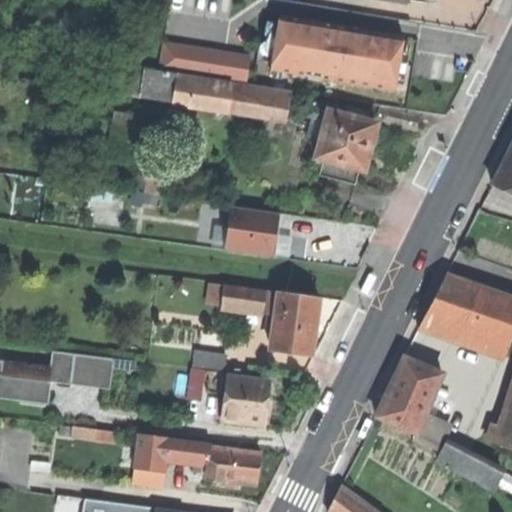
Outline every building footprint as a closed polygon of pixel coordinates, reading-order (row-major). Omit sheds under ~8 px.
[(279,74),(394,93),(399,62),(405,24),(290,5),(279,74)] [(149,72),(145,98),(163,101),(165,82),(178,84),(179,76),(149,72)] [(192,78),(179,76),(178,84),(176,102),(188,104),(192,78)] [(218,82),(192,78),(188,104),(214,108),(218,82)] [(176,102),(178,84),(165,82),(163,101),(176,102)] [(235,84),(218,82),(214,108),(231,110),(232,103),(235,84)] [(264,89),(235,84),(232,103),(262,107),(264,89)] [(293,93),(264,89),(262,107),(290,111),(293,93)] [(289,119),(290,111),(262,107),(232,103),(231,110),(289,119)] [(308,115),(315,117),(328,121),(331,111),(310,105),(308,115)] [(356,168),(365,171),(368,160),(370,152),(372,152),(373,148),(379,146),(381,139),(379,133),(377,132),(379,123),(331,111),(328,121),(323,139),(318,159),(325,160),(356,168)] [(159,121),(118,115),(112,153),(153,160),(159,121)] [(310,136),(323,139),(328,121),(315,117),(310,136)] [(160,119),(159,121),(153,160),(148,194),(162,196),(174,121),(160,119)] [(511,146),(507,156),(493,184),(511,194),(511,146)] [(352,184),(356,168),(325,160),(320,175),(352,184)] [(270,255),(278,210),(227,201),(218,245),(270,255)] [(425,315),(509,344),(511,334),(511,302),(467,287),(470,280),(448,272),(425,315)] [(210,306),(226,308),(228,288),(212,286),(210,306)] [(228,288),(226,308),(263,312),(265,292),(228,288)] [(275,349),(314,353),(317,328),(320,300),(281,296),(275,349)] [(195,371),(225,374),(227,354),(197,351),(195,371)] [(74,370),(76,355),(53,353),(52,367),(5,362),(3,376),(0,375),(0,397),(23,400),(22,406),(47,408),(50,384),(72,386),(74,370)] [(416,432),(417,433),(423,420),(444,373),(405,356),(392,385),(377,415),(416,432)] [(224,421),(266,426),(268,406),(271,385),(229,380),(224,421)] [(511,411),(505,430),(500,444),(511,447),(511,411)] [(445,430),(423,420),(417,433),(416,432),(413,439),(436,450),(445,430)] [(487,439),(500,444),(505,430),(492,425),(487,439)] [(131,474),(134,450),(135,439),(118,437),(116,452),(111,451),(108,471),(131,474)] [(189,457),(209,460),(211,448),(135,439),(134,450),(189,457)] [(446,443),(438,459),(495,488),(497,484),(503,472),(446,443)] [(261,454),(211,448),(209,460),(209,465),(207,482),(257,488),(259,469),(261,454)] [(511,476),(503,472),(497,484),(511,492),(511,476)] [(141,481),(138,508),(154,510),(157,483),(141,481)] [(376,511),(342,487),(335,500),(329,511),(376,511)] [(156,511),(156,510),(154,510),(138,508),(88,501),(87,507),(88,511),(156,511)]
